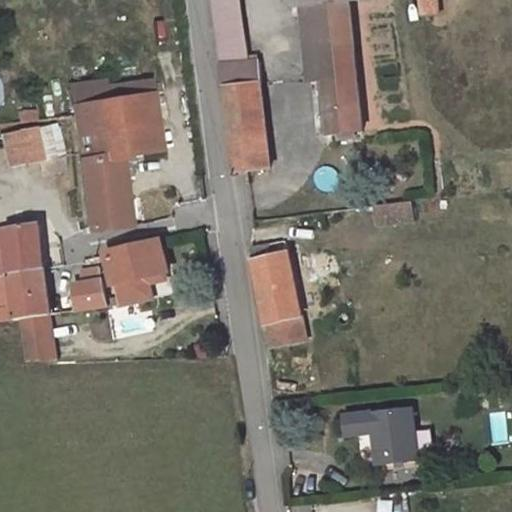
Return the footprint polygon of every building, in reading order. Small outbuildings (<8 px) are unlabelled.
[(241,0),(213,0),(220,65),(250,62),(247,39),(241,0)] [(294,0),(295,8),(302,7),(349,2),(360,0),(294,0)] [(354,46),(349,2),(302,7),(308,50),(354,46)] [(354,46),(308,50),(311,82),(325,80),(331,136),(363,131),(354,46)] [(250,62),(220,65),(224,92),(228,91),(236,173),(272,168),(260,61),(250,62)] [(70,84),(71,93),(73,106),(106,101),(105,88),(104,80),(70,84)] [(106,101),(151,95),(149,82),(105,88),(106,101)] [(35,97),(37,109),(38,120),(71,116),(75,116),(73,106),(71,93),(35,97)] [(106,101),(73,106),(75,116),(81,167),(89,230),(126,225),(118,156),(159,149),(151,95),(106,101)] [(18,111),(18,123),(38,120),(37,109),(18,111)] [(55,125),(47,126),(55,157),(61,155),(64,155),(55,125)] [(17,132),(1,135),(7,165),(38,157),(40,160),(55,157),(47,126),(17,129),(17,132)] [(61,155),(55,157),(40,160),(42,174),(63,169),(61,155)] [(410,201),(377,204),(379,223),(412,220),(410,201)] [(0,230),(0,274),(44,267),(41,250),(40,224),(0,230)] [(159,242),(106,253),(107,255),(114,283),(120,304),(142,300),(136,278),(146,276),(166,272),(159,242)] [(281,243),(253,249),(255,261),(284,255),(281,243)] [(284,255),(255,261),(261,290),(272,344),(307,337),(290,253),(284,255)] [(114,283),(107,255),(98,257),(107,285),(114,283)] [(0,321),(21,319),(48,315),(50,315),(44,267),(0,274),(0,321)] [(103,282),(100,268),(80,270),(82,284),(103,282)] [(146,276),(136,278),(142,300),(152,298),(146,276)] [(103,282),(82,284),(79,285),(82,310),(107,307),(103,282)] [(56,359),(48,315),(21,319),(28,361),(56,359)] [(195,345),(196,355),(207,354),(205,344),(195,345)] [(370,412),(345,415),(349,436),(375,433),(379,463),(397,461),(419,458),(413,410),(370,415),(370,412)] [(420,467),(419,458),(397,461),(399,469),(420,467)]
